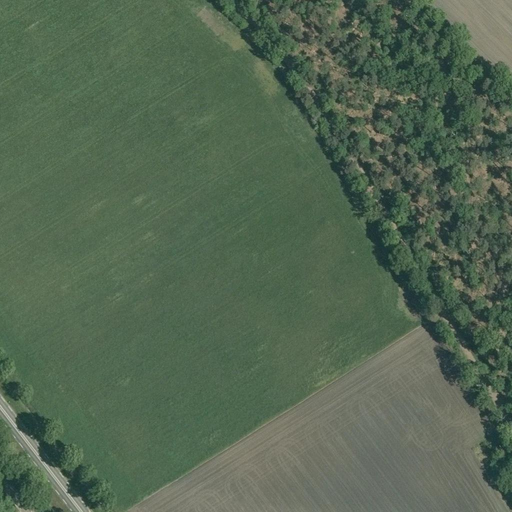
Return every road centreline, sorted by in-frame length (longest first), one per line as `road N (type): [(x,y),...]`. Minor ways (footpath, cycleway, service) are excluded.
road 1 (track): [(230,0),(300,74),(498,406)]
road 2 (secondary): [(81,511),(0,406)]
